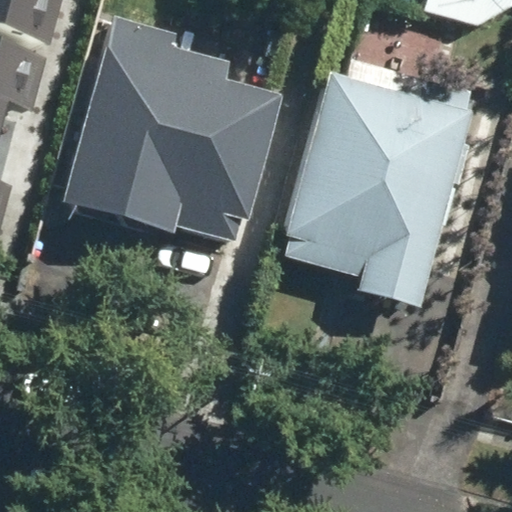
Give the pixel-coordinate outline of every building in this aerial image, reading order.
[(0,0),(0,36),(30,45),(43,0),(0,0)] [(493,0),(405,0),(402,10),(455,26),(491,10),(493,0)] [(219,244),(258,96),(207,82),(212,65),(155,49),(159,36),(94,18),(44,206),(153,235),(155,227),(219,244)] [(0,51),(0,98),(16,103),(28,59),(0,51)] [(336,293),(394,309),(449,113),(308,74),(257,257),(340,279),(336,293)] [(511,188),(496,247),(511,250),(511,264),(494,331),(511,335),(511,188)]
